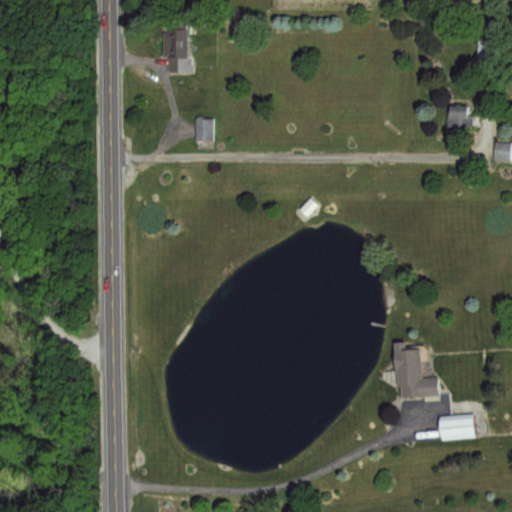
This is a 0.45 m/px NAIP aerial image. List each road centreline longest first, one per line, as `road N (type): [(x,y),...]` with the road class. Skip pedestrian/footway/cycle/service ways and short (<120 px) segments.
road 1 (primary): [(115,511),(108,0)]
road 2 (residential): [(113,355),(52,326),(23,285),(0,216)]
